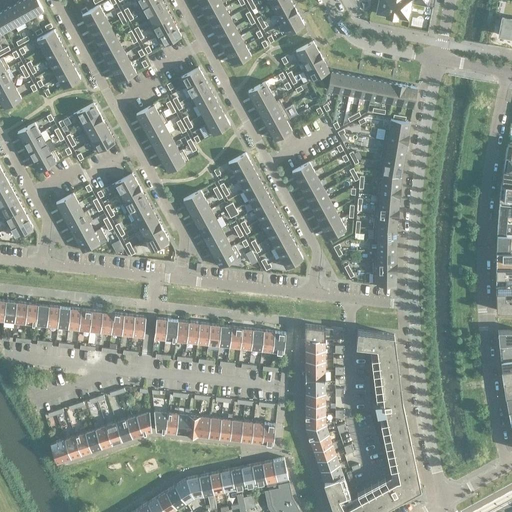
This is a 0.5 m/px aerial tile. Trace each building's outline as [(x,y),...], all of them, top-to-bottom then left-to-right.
[(24,0),(20,0),(14,4),(24,21),(33,16),(24,0)] [(37,0),(24,0),(33,16),(43,10),(37,0)] [(165,6),(161,0),(153,0),(139,8),(145,17),(165,6)] [(225,7),(220,0),(214,0),(202,7),(207,16),(225,7)] [(293,5),(290,0),(278,0),(271,5),(276,14),(293,5)] [(379,0),(377,11),(387,13),(386,15),(397,17),(397,15),(407,17),(410,1),(426,4),(426,0),(379,0)] [(14,4),(5,9),(14,26),(24,21),(14,4)] [(82,14),(87,24),(104,15),(99,5),(88,11),(82,14)] [(276,14),(281,24),(298,14),(293,5),(276,14)] [(170,16),(165,6),(145,17),(150,27),(153,25),(170,16)] [(230,16),(225,7),(207,16),(212,26),(230,16)] [(5,9),(0,11),(0,22),(5,31),(14,26),(5,9)] [(413,33),(428,34),(429,13),(414,13),(413,33)] [(304,24),(298,14),(281,24),(286,33),(304,24)] [(87,24),(92,33),(110,24),(104,15),(87,24)] [(170,16),(153,25),(150,27),(155,36),(175,25),(170,16)] [(235,26),(230,16),(212,26),(218,35),(235,26)] [(511,17),(501,16),(498,34),(511,37),(511,17)] [(115,33),(110,24),(92,33),(98,43),(115,33)] [(181,35),(175,25),(155,36),(160,46),(181,35)] [(240,35),(235,26),(218,35),(223,45),(240,35)] [(36,39),(42,49),(59,39),(54,29),(36,39)] [(120,43),(115,33),(98,43),(103,52),(120,43)] [(245,45),(240,35),(223,45),(228,54),(245,45)] [(64,49),(59,39),(42,49),(47,58),(64,49)] [(292,52),(298,62),(301,60),(318,50),(313,40),(292,52)] [(125,52),(120,43),(103,52),(108,62),(125,52)] [(251,55),(245,45),(228,54),(233,64),(251,55)] [(69,58),(64,49),(47,58),(52,68),(69,58)] [(301,60),(306,69),(323,60),(318,50),(301,60)] [(108,62),(113,71),(130,62),(125,52),(108,62)] [(0,71),(5,69),(6,69),(9,67),(3,57),(0,58),(0,71)] [(52,68),(57,77),(75,68),(69,58),(52,68)] [(306,69),(303,71),(308,81),(329,70),(323,60),(306,69)] [(136,72),(130,62),(113,71),(118,81),(136,72)] [(178,78),(183,88),(186,86),(204,76),(198,67),(178,78)] [(80,78),(75,68),(57,77),(63,87),(80,78)] [(0,71),(0,83),(10,78),(6,69),(5,69),(0,71)] [(327,89),(338,92),(342,72),(331,70),(327,89)] [(352,74),(342,72),(338,92),(348,94),(352,74)] [(363,76),(352,74),(348,94),(359,96),(363,76)] [(209,86),(204,76),(186,86),(191,95),(209,86)] [(373,79),(363,76),(359,96),(370,98),(373,79)] [(0,83),(0,96),(16,88),(10,78),(0,83)] [(370,98),(380,100),(384,81),(373,79),(370,98)] [(248,91),(253,101),(271,91),(265,81),(248,91)] [(395,83),(384,81),(380,100),(391,102),(395,83)] [(405,85),(395,83),(391,102),(401,104),(405,85)] [(416,87),(405,85),(401,104),(413,106),(416,87)] [(214,95),(209,86),(191,95),(197,105),(214,95)] [(21,98),(16,88),(0,96),(0,100),(4,107),(21,98)] [(275,100),(271,91),(253,101),(258,110),(276,101),(275,100)] [(219,105),(214,95),(197,105),(202,114),(219,105)] [(279,98),(275,100),(276,101),(258,110),(264,119),(284,108),(279,98)] [(93,102),(73,113),(78,123),(99,112),(93,102)] [(153,103),(136,113),(141,123),(159,113),(158,113),(153,103)] [(224,114),(219,105),(202,114),(207,123),(207,124),(224,114)] [(286,120),(289,118),(284,108),(264,119),(269,129),(286,119),(286,120)] [(141,123),(146,132),(164,123),(167,122),(161,111),(158,113),(159,113),(141,123)] [(104,122),(99,112),(78,123),(83,133),(104,122)] [(230,124),(224,114),(207,124),(207,123),(204,125),(209,136),(230,124)] [(399,120),(392,119),(390,118),(388,129),(388,130),(408,133),(410,122),(405,121),(399,120)] [(291,129),(286,120),(286,119),(269,129),(274,139),(291,129)] [(34,122),(17,131),(23,141),(40,132),(34,122)] [(109,131),(104,122),(83,133),(89,142),(109,131)] [(164,123),(146,132),(152,142),(169,132),(164,123)] [(385,129),(383,140),(406,144),(408,133),(388,130),(388,129),(385,129)] [(115,141),(109,131),(89,142),(94,152),(115,141)] [(23,141),(28,151),(45,141),(40,132),(23,141)] [(152,142),(157,151),(174,142),(169,132),(152,142)] [(383,140),(381,150),(404,154),(406,144),(383,140)] [(50,150),(45,141),(28,151),(33,160),(50,151),(50,150)] [(157,151),(162,161),(179,151),(174,142),(157,151)] [(50,150),(50,151),(33,160),(38,170),(56,161),(59,159),(53,149),(50,150)] [(188,160),(182,149),(179,151),(162,161),(167,171),(188,160)] [(379,162),(383,162),(403,165),(404,154),(381,150),(379,162)] [(245,152),(228,162),(233,172),(250,162),(245,152)] [(511,156),(504,155),(502,168),(511,169),(511,156)] [(309,161),(291,170),(297,180),(314,171),(309,161)] [(256,172),(250,162),(233,172),(238,181),(256,172)] [(401,176),(403,165),(383,162),(381,173),(401,176)] [(511,169),(502,168),(501,181),(511,182),(511,169)] [(297,180),(302,190),(319,180),(314,171),(297,180)] [(261,181),(256,172),(238,181),(243,191),(261,181)] [(34,183),(45,178),(43,173),(32,179),(34,183)] [(111,184),(117,194),(137,182),(132,173),(111,184)] [(400,186),(401,176),(381,173),(380,184),(380,185),(400,186)] [(0,194),(12,188),(6,179),(0,182),(0,194)] [(325,190),(319,180),(302,190),(307,199),(325,190)] [(266,191),(261,181),(243,191),(249,200),(266,191)] [(499,199),(499,200),(511,201),(511,182),(501,181),(501,183),(500,183),(499,187),(500,187),(500,188),(499,188),(498,193),(499,193),(499,194),(498,194),(498,198),(499,199)] [(142,192),(137,182),(117,194),(122,203),(142,192)] [(376,196),(379,196),(379,195),(399,197),(400,186),(380,185),(380,184),(377,184),(376,196)] [(0,206),(17,198),(12,188),(0,194),(0,206)] [(200,189),(183,199),(188,209),(205,199),(200,189)] [(330,199),(325,190),(307,199),(312,209),(330,199)] [(249,200),(254,210),(271,200),(266,191),(249,200)] [(73,192),(56,202),(61,212),(78,202),(73,192)] [(148,201),(142,192),(122,203),(127,213),(131,211),(130,211),(148,201)] [(398,208),(399,197),(379,195),(379,196),(378,206),(398,208)] [(0,206),(0,215),(2,218),(5,217),(22,207),(17,198),(0,206)] [(211,209),(205,199),(188,209),(193,218),(211,209)] [(335,209),(330,199),(312,209),(318,218),(335,209)] [(276,210),(271,200),(254,210),(259,219),(276,210)] [(507,214),(511,214),(511,201),(499,200),(497,222),(496,233),(505,233),(506,225),(507,214)] [(153,211),(148,201),(130,211),(131,211),(136,220),(153,211)] [(83,211),(78,202),(61,212),(66,221),(84,212),(83,211)] [(375,205),(374,217),(377,217),(397,219),(398,208),(378,206),(375,205)] [(27,217),(22,207),(5,217),(2,218),(7,228),(10,227),(10,226),(27,217)] [(216,218),(211,209),(193,218),(198,228),(216,218)] [(340,218),(335,209),(318,218),(323,228),(340,218)] [(83,211),(84,212),(66,221),(71,231),(89,221),(89,222),(92,220),(86,210),(83,211)] [(282,219),(276,210),(259,219),(264,229),(282,219)] [(136,220),(141,230),(158,220),(153,211),(136,220)] [(33,227),(27,217),(10,226),(10,227),(15,236),(25,231),(26,235),(33,231),(31,227),(33,227)] [(397,219),(377,217),(374,217),(373,228),(396,229),(397,219)] [(198,228),(204,237),(221,228),(216,218),(198,228)] [(346,228),(340,218),(323,228),(328,238),(346,228)] [(287,229),(282,219),(264,229),(269,238),(287,229)] [(163,230),(158,220),(141,230),(146,239),(163,230)] [(89,222),(89,221),(71,231),(77,240),(94,231),(89,222)] [(204,237),(209,247),(226,237),(221,228),(204,237)] [(373,241),(376,241),(376,240),(396,240),(396,229),(373,228),(373,241)] [(269,238),(275,247),(292,238),(287,229),(269,238)] [(169,240),(163,230),(146,239),(151,249),(161,244),(162,248),(169,244),(167,240),(169,240)] [(99,241),(94,231),(77,240),(82,250),(93,244),(94,248),(100,245),(98,241),(99,241)] [(511,233),(505,233),(496,233),(495,249),(511,249),(511,233)] [(209,247),(214,256),(231,247),(231,246),(226,237),(209,247)] [(275,247),(280,257),(297,247),(292,238),(275,247)] [(124,248),(119,240),(111,244),(116,253),(124,248)] [(396,251),(396,240),(376,240),(376,241),(376,250),(376,251),(396,251)] [(240,255),(234,244),(231,246),(231,247),(214,256),(219,266),(240,255)] [(302,257),(297,247),(280,257),(285,267),(302,257)] [(511,249),(495,249),(495,265),(511,265),(511,249)] [(373,250),(373,262),(396,262),(396,251),(376,251),(376,250),(373,250)] [(373,262),(373,272),(376,272),(396,273),(396,262),(373,262)] [(511,265),(495,265),(495,275),(511,274),(511,265)] [(396,273),(376,272),(373,272),(373,284),(396,284),(396,273)] [(511,290),(511,274),(495,275),(495,291),(511,290)] [(511,290),(495,291),(496,310),(511,309),(511,290)] [(6,300),(3,320),(14,321),(16,301),(6,300)] [(16,301),(14,321),(25,322),(27,302),(16,301)] [(27,302),(25,322),(35,323),(38,304),(27,302)] [(38,304),(35,323),(46,325),(48,305),(38,304)] [(48,305),(46,325),(57,326),(59,306),(48,305)] [(59,306),(57,326),(68,327),(70,307),(59,306)] [(70,307),(68,327),(78,328),(81,308),(70,307)] [(81,308),(78,328),(89,330),(91,310),(81,308)] [(91,310),(89,330),(100,331),(102,311),(91,310)] [(102,311),(100,331),(111,332),(113,312),(102,311)] [(113,312),(111,332),(121,333),(124,313),(113,312)] [(124,313),(121,333),(132,335),(134,315),(124,313)] [(134,315),(132,335),(143,336),(145,316),(134,315)] [(165,338),(167,318),(156,317),(153,337),(165,338)] [(175,339),(178,320),(167,318),(165,338),(175,339)] [(186,341),(188,321),(178,320),(175,339),(186,341)] [(197,342),(199,322),(188,321),(186,341),(197,342)] [(208,343),(210,323),(199,322),(197,342),(208,343)] [(218,344),(221,324),(210,323),(208,343),(218,344)] [(229,346),(231,326),(221,324),(218,344),(229,346)] [(343,338),(343,328),(331,327),(331,333),(325,333),(325,326),(305,324),(305,338),(325,338),(343,338)] [(240,347),(242,327),(231,326),(229,346),(240,347)] [(250,348),(253,328),(242,327),(240,347),(250,348)] [(261,349),(263,329),(253,328),(250,348),(261,349)] [(272,351),(274,331),(263,329),(261,349),(272,351)] [(350,496),(342,473),(323,480),(334,511),(333,511),(373,511),(420,486),(402,400),(394,334),(357,330),(356,344),(369,345),(377,403),(376,403),(378,414),(379,414),(391,473),(350,496)] [(511,330),(497,330),(498,343),(511,342),(511,330)] [(274,331),(272,351),(283,352),(285,332),(274,331)] [(305,349),(325,348),(325,338),(305,338),(305,349)] [(511,342),(498,343),(500,360),(511,358),(511,342)] [(305,359),(325,359),(325,348),(305,349),(305,359)] [(105,355),(104,367),(118,368),(118,356),(105,355)] [(511,358),(500,360),(501,370),(511,368),(511,358)] [(305,370),(325,370),(325,359),(305,359),(305,370)] [(511,368),(501,370),(503,382),(511,380),(511,368)] [(305,381),(325,381),(325,370),(305,370),(305,381)] [(506,397),(511,396),(511,380),(503,382),(506,397)] [(305,392),(325,392),(325,381),(305,381),(305,392)] [(305,403),(325,402),(325,392),(305,392),(305,403)] [(305,413),(325,413),(325,402),(305,403),(305,413)] [(167,411),(154,409),(156,430),(165,431),(167,411)] [(142,433),(151,430),(149,410),(136,414),(142,433)] [(176,432),(178,412),(167,411),(165,431),(176,432)] [(186,433),(189,413),(178,412),(176,432),(186,433)] [(197,434),(199,415),(189,413),(186,433),(197,434)] [(305,413),(305,426),(325,423),(325,413),(305,413)] [(142,433),(136,414),(126,417),(132,437),(142,433)] [(208,436),(210,416),(199,415),(197,434),(208,436)] [(219,437),(221,417),(210,416),(208,436),(219,437)] [(132,437),(126,417),(115,421),(122,440),(132,437)] [(229,438),(232,418),(221,417),(219,437),(229,438)] [(240,439),(242,419),(232,418),(229,438),(240,439)] [(251,441),(253,421),(242,419),(240,439),(251,441)] [(122,440),(115,421),(105,424),(112,443),(122,440)] [(261,442),(264,422),(253,421),(251,441),(261,442)] [(264,422),(261,442),(273,443),(275,423),(264,422)] [(309,439),(328,432),(325,423),(305,426),(309,439)] [(112,443),(105,424),(95,428),(101,447),(112,443)] [(101,447),(95,428),(85,431),(91,450),(101,447)] [(91,450),(85,431),(74,435),(81,454),(91,450)] [(313,449),(332,442),(328,432),(309,439),(313,449)] [(81,454),(74,435),(64,438),(71,457),(81,454)] [(71,457),(64,438),(53,442),(60,461),(71,457)] [(316,459),(335,453),(332,442),(313,449),(316,459)] [(320,469),(339,463),(335,453),(316,459),(320,469)] [(288,477),(284,457),(273,459),(277,479),(278,484),(289,481),(288,477)] [(273,459),(262,462),(266,481),(266,486),(277,484),(278,484),(277,479),(273,459)] [(252,464),(256,483),(266,481),(262,462),(252,464)] [(339,463),(320,469),(323,480),(342,473),(339,463)] [(241,466),(245,486),(256,483),(252,464),(241,466)] [(230,468),(235,488),(245,486),(241,466),(230,468)] [(220,471),(224,490),(235,488),(230,468),(220,471)] [(209,473),(213,492),(224,490),(220,471),(209,473)] [(199,475),(203,495),(204,494),(213,492),(209,473),(199,475)] [(199,475),(186,478),(194,497),(195,501),(204,499),(204,494),(203,495),(199,475)] [(186,478),(175,485),(185,502),(188,506),(195,501),(194,497),(186,478)] [(300,511),(289,491),(291,491),(289,481),(278,484),(277,484),(278,487),(268,489),(271,504),(275,511),(300,511)] [(176,507),(176,508),(178,511),(188,506),(185,502),(175,485),(166,490),(176,507)] [(157,496),(166,511),(168,511),(176,508),(176,507),(166,490),(157,496)] [(239,507),(239,511),(245,511),(241,490),(235,491),(238,503),(239,507)] [(214,495),(208,497),(210,510),(216,508),(214,495)] [(147,502),(153,511),(166,511),(157,496),(147,502)] [(138,508),(140,511),(153,511),(147,502),(138,508)]
